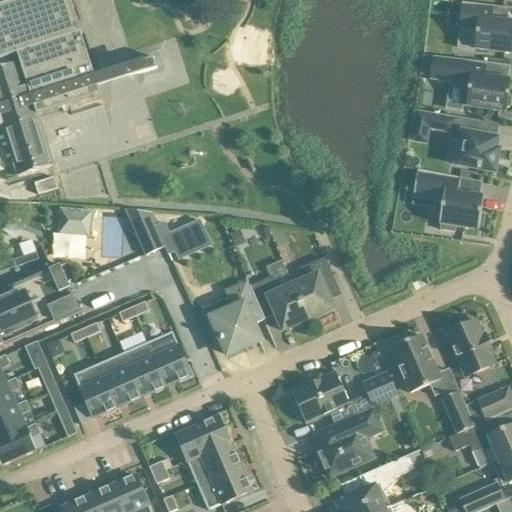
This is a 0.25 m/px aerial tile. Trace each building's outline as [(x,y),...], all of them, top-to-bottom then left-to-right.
[(100,96),(98,88),(158,69),(154,58),(95,77),(69,0),(0,0),(0,127),(2,127),(18,179),(53,167),(36,117),(100,96)] [(511,23),(492,21),(494,7),(462,4),(459,31),(477,33),(475,50),(511,54),(511,23)] [(485,77),(487,64),(433,58),(430,81),(465,86),(462,107),(506,114),(507,109),(510,107),(511,98),(509,95),(511,81),(485,77)] [(478,136),(480,122),(414,111),(412,125),(428,128),(427,131),(450,135),(449,141),(461,143),(456,166),(495,174),(500,151),(495,150),(497,140),(478,136)] [(458,194),(461,179),(418,170),(413,199),(443,204),(439,225),(441,226),(441,231),(455,233),(456,228),(479,232),(479,229),(483,230),(485,215),(481,215),(484,198),(458,194)] [(54,178),(35,184),(39,196),(58,190),(54,178)] [(93,213),(93,212),(60,209),(60,210),(66,211),(65,219),(61,219),(60,234),(86,236),(87,222),(90,223),(91,213),(93,213)] [(293,286),(308,321),(334,310),(322,282),(333,277),(325,259),(300,270),(305,281),(293,286)] [(0,349),(81,313),(60,265),(0,292),(0,349)] [(308,321),(293,286),(280,292),(273,277),(250,288),(265,321),(276,316),(283,332),(308,321)] [(265,321),(250,288),(248,282),(225,292),(229,300),(204,311),(210,324),(217,340),(220,338),(228,356),(244,349),(243,346),(253,342),(254,344),(261,342),(254,325),(265,321)] [(136,317),(149,312),(145,303),(132,309),(136,317)] [(123,323),(136,317),(132,309),(119,314),(123,323)] [(482,337),(476,322),(469,324),(468,324),(467,324),(465,323),(462,323),(460,324),(458,325),(457,326),(456,327),(455,328),(454,329),(454,331),(453,332),(447,334),(466,378),(495,366),(490,355),(493,354),(485,336),(482,337)] [(88,339),(101,333),(97,324),(84,330),(88,339)] [(75,344),(88,339),(84,330),(71,335),(75,344)] [(190,367),(188,368),(173,333),(148,344),(167,387),(179,382),(180,384),(194,378),(190,367)] [(441,381),(422,337),(407,343),(404,341),(395,345),(395,348),(391,350),(410,394),(429,386),(435,398),(446,393),(441,381)] [(42,353),(38,343),(38,342),(25,348),(30,358),(42,353)] [(142,398),(167,387),(148,344),(124,355),(142,398)] [(118,409),(142,398),(124,355),(99,365),(118,409)] [(2,371),(11,367),(6,356),(0,359),(0,386),(7,383),(2,371)] [(93,419),(118,409),(99,365),(74,376),(93,419)] [(43,380),(52,376),(48,366),(38,370),(43,380)] [(306,425),(350,405),(336,374),(292,393),(296,403),(296,404),(295,405),(294,406),(293,407),(293,408),(293,409),(293,410),(294,411),(294,412),(295,413),(296,414),(297,414),(298,415),(299,415),(300,414),(301,414),(306,425)] [(373,408),(385,403),(398,397),(388,374),(363,385),(373,408)] [(12,394),(21,390),(16,379),(7,383),(0,386),(0,413),(17,406),(12,394)] [(53,403),(62,399),(58,388),(48,392),(53,403)] [(458,435),(475,427),(460,392),(442,400),(458,435)] [(486,422),(495,419),(510,412),(503,397),(479,408),(486,422)] [(22,417),(31,412),(26,402),(17,406),(0,413),(0,441),(27,429),(22,417)] [(383,432),(373,408),(313,435),(313,436),(315,435),(320,447),(316,448),(329,478),(373,459),(365,439),(383,432)] [(72,422),(72,421),(68,411),(58,415),(63,426),(72,422)] [(223,427),(225,426),(221,415),(206,422),(207,424),(176,437),(187,462),(230,443),(223,427)] [(497,461),(511,454),(511,426),(500,432),(495,419),(486,422),(475,427),(458,435),(449,439),(455,453),(470,446),(472,452),(492,450),(497,461)] [(32,439),(41,435),(36,425),(27,429),(0,441),(0,466),(1,468),(37,452),(32,439)] [(198,486),(241,467),(230,443),(187,462),(198,486)] [(480,511),(505,501),(499,489),(511,483),(511,454),(497,461),(492,464),(500,482),(459,500),(464,511),(480,511)] [(416,470),(415,467),(409,456),(359,478),(365,491),(336,503),(339,511),(380,511),(404,502),(397,482),(395,479),(416,470)] [(153,477),(166,471),(163,462),(150,468),(153,477)] [(209,511),(252,492),(241,467),(198,486),(209,511)] [(157,485),(170,480),(166,471),(153,477),(157,485)] [(121,511),(151,511),(136,477),(111,488),(121,511)] [(93,511),(121,511),(111,488),(87,498),(93,511)] [(168,511),(174,511),(178,510),(173,497),(164,501),(168,511)] [(63,511),(93,511),(87,498),(62,509),(63,511)] [(511,511),(511,506),(510,501),(498,506),(500,511),(511,511)] [(407,511),(404,504),(405,503),(404,502),(380,511),(407,511)]
